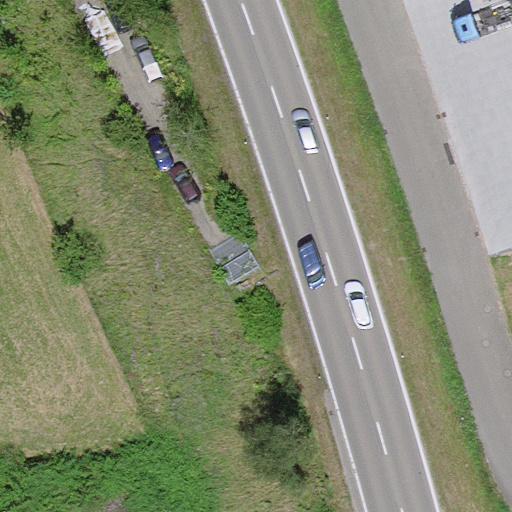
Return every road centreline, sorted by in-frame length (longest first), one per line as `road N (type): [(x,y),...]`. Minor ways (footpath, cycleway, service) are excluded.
road 1 (primary): [(240,0),(298,160),(403,511)]
road 2 (residential): [(369,0),(511,429)]
